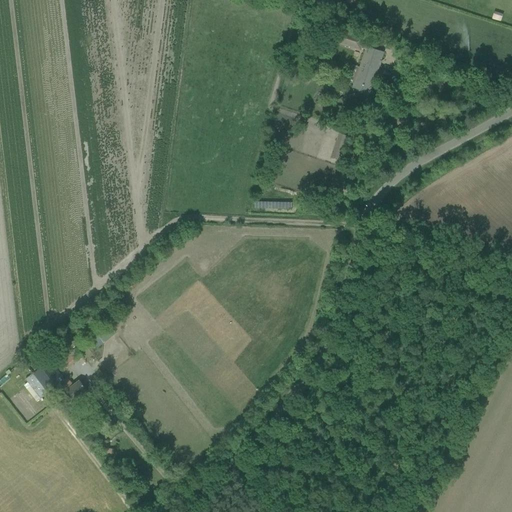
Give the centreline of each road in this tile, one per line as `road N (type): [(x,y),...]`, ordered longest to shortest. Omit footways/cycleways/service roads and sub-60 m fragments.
road 1 (unclassified): [(187,511),(316,375),(339,324),(365,217),(381,193),(417,162),(511,109)]
road 2 (unknown): [(196,502),(94,386)]
